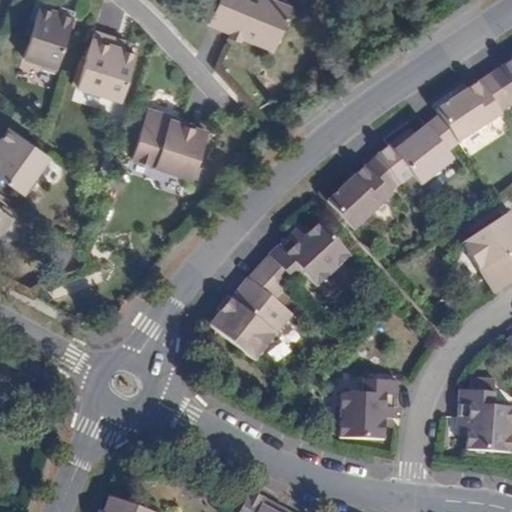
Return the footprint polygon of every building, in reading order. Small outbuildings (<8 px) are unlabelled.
[(276,0),(216,0),(207,26),(272,52),(290,6),(276,0)] [(32,24),(28,36),(21,59),(40,65),(40,69),(53,73),(72,11),(58,6),(56,10),(39,4),(32,24)] [(21,33),(28,36),(32,24),(25,22),(21,33)] [(134,50),(123,47),(114,45),(116,36),(93,29),(76,89),(119,103),(134,50)] [(114,45),(123,47),(125,39),(116,36),(114,45)] [(502,72),(511,88),(511,59),(500,68),(502,72)] [(489,75),(492,79),(502,72),(500,68),(489,75)] [(492,79),(509,106),(511,104),(511,88),(502,72),(492,79)] [(481,86),(492,79),(489,75),(479,82),(481,86)] [(498,113),(509,106),(492,79),(481,86),(498,113)] [(438,116),(457,144),(500,116),(498,113),(481,86),(479,82),(470,88),(435,111),(438,116)] [(205,130),(179,122),(165,118),(166,113),(153,109),(144,112),(129,161),(190,181),(205,130)] [(165,118),(179,122),(180,117),(166,113),(165,118)] [(379,160),(399,185),(409,177),(417,186),(450,162),(425,126),(414,134),(400,144),(396,140),(376,156),(379,160)] [(7,127),(0,136),(0,179),(22,195),(49,157),(7,127)] [(404,134),(396,140),(400,144),(414,134),(410,129),(404,134)] [(376,156),(365,166),(368,170),(379,160),(376,156)] [(389,194),(399,185),(379,160),(368,170),(389,194)] [(326,202),(353,231),(390,196),(389,194),(368,170),(365,166),(357,174),(326,202)] [(0,229),(1,228),(6,230),(13,220),(0,210),(0,229)] [(492,296),(511,282),(511,218),(508,212),(460,244),(492,296)] [(268,256),(271,259),(290,283),(301,274),(315,287),(349,257),(318,223),(310,232),(302,237),(298,232),(296,229),(268,256)] [(113,229),(98,224),(94,238),(108,244),(113,229)] [(302,228),(298,232),(302,237),(310,232),(305,226),(302,228)] [(261,270),(283,291),(290,283),(271,259),(261,270)] [(261,270),(250,282),(273,301),(283,291),(261,270)] [(246,279),(230,299),(219,313),(209,325),(253,362),(290,314),(273,301),(250,282),(246,279)] [(230,299),(225,295),(222,298),(214,307),(219,313),(230,299)] [(383,441),(384,429),(384,420),(391,420),(394,420),(397,382),(360,380),(360,392),(339,392),(337,438),(383,441)] [(457,390),(456,404),(466,405),(465,429),(463,449),(510,453),(511,420),(511,407),(492,406),(493,392),(457,390)] [(466,405),(456,404),(455,428),(465,429),(466,405)] [(271,503),(249,492),(238,511),(270,511),(268,511),(271,503)] [(147,511),(108,497),(102,511),(147,511)] [(270,511),(284,511),(285,510),(271,503),(268,511),(270,511)]
